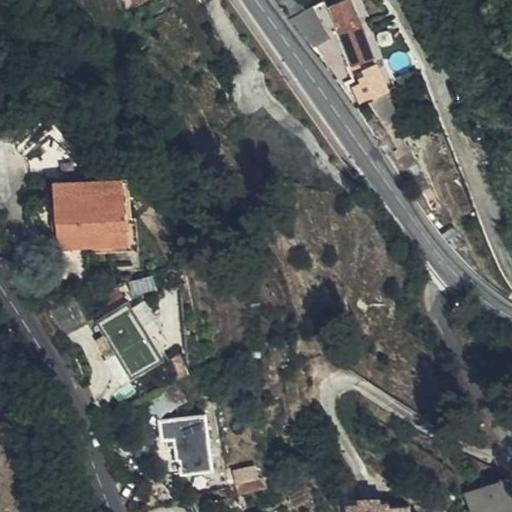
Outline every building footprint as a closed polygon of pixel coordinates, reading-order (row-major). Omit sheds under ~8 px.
[(154,0),(134,0),(142,9),(154,0)] [(284,0),(294,17),(308,10),(302,0),(284,0)] [(377,56),(359,9),(353,11),(349,3),(333,9),(335,14),(328,16),(333,30),(340,28),(354,65),(377,56)] [(294,17),(291,19),(307,39),(323,29),(311,8),(308,10),(294,17)] [(366,103),(388,91),(375,69),(347,87),(356,108),(366,103)] [(407,120),(388,91),(366,103),(385,134),(391,131),(402,147),(404,148),(406,148),(408,148),(409,145),(409,142),(408,139),(400,125),(407,120)] [(418,162),(412,151),(403,156),(409,167),(418,162)] [(130,173),(124,174),(128,212),(123,212),(125,239),(59,246),(60,255),(143,247),(139,211),(133,212),(130,173)] [(128,212),(124,174),(52,181),(59,246),(125,239),(123,212),(128,212)] [(164,355),(129,303),(102,320),(136,372),(164,355)] [(477,415),(454,400),(446,414),(469,428),(477,415)] [(215,465),(205,413),(160,421),(163,438),(175,438),(178,456),(181,456),(184,471),(215,465)] [(266,473),(238,482),(241,491),(269,483),(266,473)] [(511,511),(511,507),(500,479),(462,496),(468,511),(511,511)] [(210,511),(204,492),(192,496),(198,511),(210,511)]
